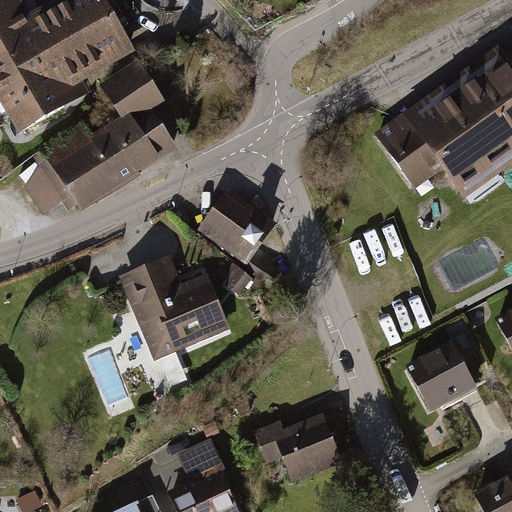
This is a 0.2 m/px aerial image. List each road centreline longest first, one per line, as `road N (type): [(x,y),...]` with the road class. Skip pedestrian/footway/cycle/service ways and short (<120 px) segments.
road 1 (residential): [(275,133),(282,171),(409,496)]
road 2 (unclassified): [(0,262),(94,227),(275,133)]
road 3 (unclassified): [(275,133),(511,10)]
